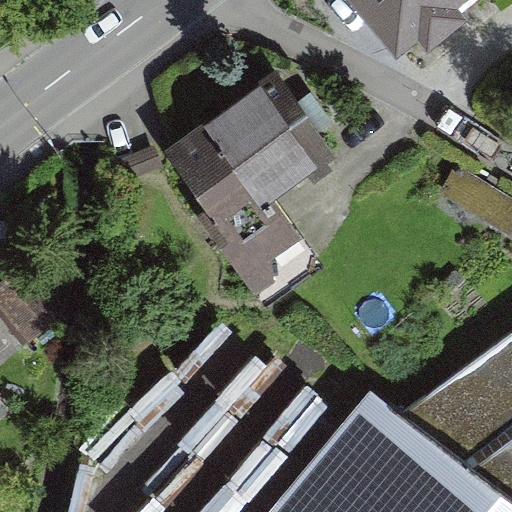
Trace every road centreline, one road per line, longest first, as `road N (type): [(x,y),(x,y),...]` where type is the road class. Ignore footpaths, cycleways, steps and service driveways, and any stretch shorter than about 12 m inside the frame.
road 1 (residential): [(511,158),(234,0)]
road 2 (secondary): [(168,0),(0,126)]
